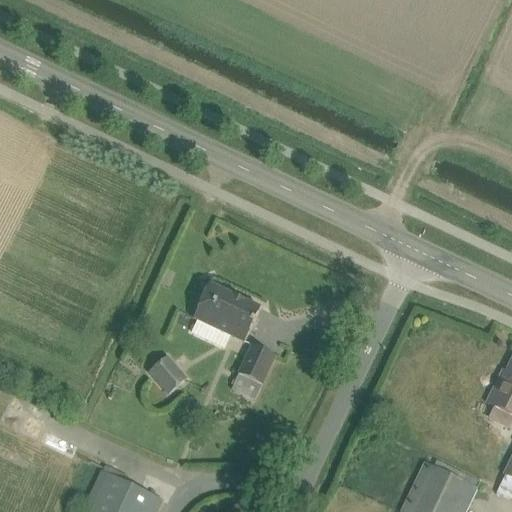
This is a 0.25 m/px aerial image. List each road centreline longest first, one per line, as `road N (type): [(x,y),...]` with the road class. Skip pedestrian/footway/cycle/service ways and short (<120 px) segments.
road 1 (tertiary): [(417,253),(0,52)]
road 2 (unclassified): [(295,511),(417,253)]
